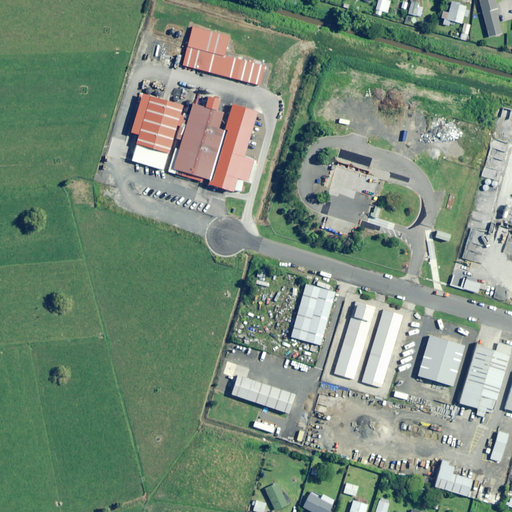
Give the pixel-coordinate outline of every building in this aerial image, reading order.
[(384,0),(377,0),(374,9),(376,10),(375,14),(380,15),(381,11),(386,13),(389,1),(384,0)] [(497,13),(493,0),(477,0),(487,37),(501,34),(495,13),(497,13)] [(417,3),(410,2),(407,14),(420,17),(422,7),(417,6),(417,3)] [(466,17),(468,11),(464,9),(465,7),(450,2),(448,9),(444,8),(443,12),(441,12),(439,18),(443,19),(442,24),(448,26),(449,21),(460,24),(463,16),(466,17)] [(466,41),(469,25),(462,23),(458,39),(466,41)] [(229,36),(193,26),(182,64),(258,86),(264,66),(224,54),(229,36)] [(182,106),(149,97),(131,160),(164,169),(182,106)] [(224,112),(194,104),(175,170),(210,180),(224,130),(219,128),(224,112)] [(235,104),(212,184),(234,191),(238,177),(249,180),(254,160),(245,158),(258,111),(235,104)] [(377,218),(379,207),(374,206),(373,208),(369,207),(367,216),(377,218)] [(452,232),(437,228),(434,239),(449,243),(452,232)] [(464,278),(461,289),(477,293),(480,283),(464,278)] [(341,292),(312,283),(296,334),(325,343),(341,292)] [(381,306),(361,300),(338,373),(358,379),(381,306)] [(408,314),(388,307),(365,381),(386,387),(408,314)] [(468,347),(432,336),(420,375),(456,387),(468,347)] [(511,358),(511,353),(480,344),(462,402),(495,412),(511,358)] [(297,390),(242,373),(235,396),(290,413),(297,390)] [(507,434),(497,431),(489,459),(499,462),(507,434)] [(456,466),(443,462),(436,484),(472,496),(477,479),(455,472),(456,466)] [(318,469),(311,467),(309,474),(316,476),(318,469)] [(282,495),(275,483),(263,489),(274,511),(290,503),(285,494),(282,495)] [(357,487),(346,483),(343,493),(354,496),(357,487)] [(326,511),(330,505),(307,493),(300,507),(310,511),(312,511),(313,511),(326,511)] [(385,511),(388,503),(378,500),(374,511),(385,511)] [(440,502),(436,500),(432,508),(436,510),(440,502)] [(256,511),(262,511),(265,503),(255,501),(255,502),(252,501),(251,505),(253,506),(252,511),(256,511)] [(364,511),(366,505),(352,501),(348,511),(364,511)]
